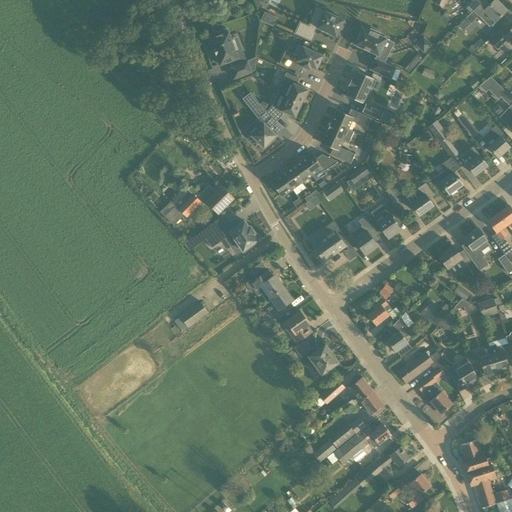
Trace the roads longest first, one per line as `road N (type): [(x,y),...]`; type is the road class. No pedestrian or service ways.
road 1 (track): [(0,301),(165,511)]
road 2 (residential): [(329,305),(511,174)]
road 3 (residential): [(433,443),(329,305)]
road 4 (residential): [(247,179),(303,138),(343,49)]
road 5 (residential): [(329,305),(247,179)]
road 6 (unclassified): [(218,117),(170,0)]
